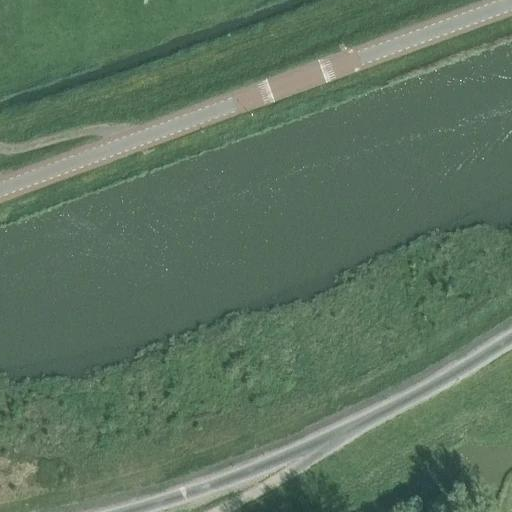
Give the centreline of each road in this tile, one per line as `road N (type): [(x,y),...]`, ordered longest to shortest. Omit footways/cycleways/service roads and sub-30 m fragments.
road 1 (secondary): [(0,192),(511,5)]
road 2 (unclassified): [(129,511),(337,434)]
road 3 (unclassified): [(337,434),(511,338)]
road 4 (track): [(0,151),(105,128),(139,139)]
road 5 (unclassified): [(220,511),(337,434)]
